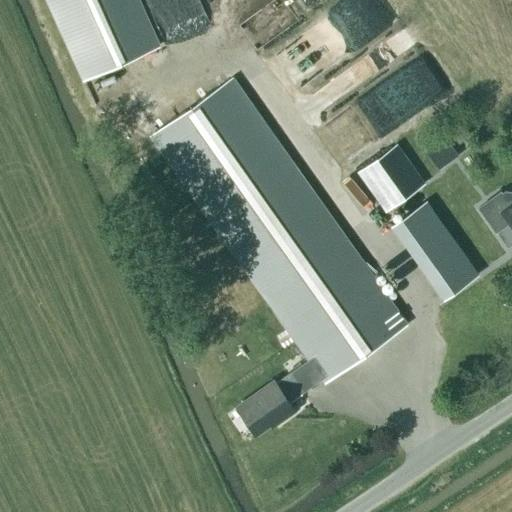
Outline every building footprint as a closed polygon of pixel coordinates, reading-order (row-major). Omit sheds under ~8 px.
[(46,0),(82,80),(158,46),(136,0),(46,0)] [(259,47),(299,16),(286,0),(270,0),(240,24),(259,47)] [(323,383),(406,324),(232,78),(149,137),(234,257),(307,360),(275,383),(273,381),(236,407),(254,434),(277,418),(279,421),(294,411),(288,403),(321,380),(323,383)] [(462,125),(450,134),(457,144),(469,135),(462,125)] [(446,139),(426,153),(438,170),(458,156),(446,139)] [(500,192),(478,208),(495,232),(507,224),(511,230),(511,192),(505,192),(501,194),(500,192)] [(393,223),(445,297),(477,275),(425,201),(393,223)]
